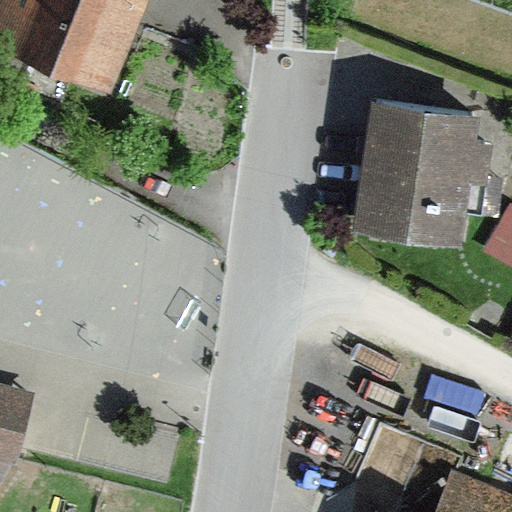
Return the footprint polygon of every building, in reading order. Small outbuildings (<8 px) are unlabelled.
[(150,0),(0,0),(0,62),(107,106),(150,0)] [(488,110),(379,97),(363,228),(469,241),(473,211),(503,215),(508,174),(495,172),(499,140),(485,138),(488,110)] [(511,206),(489,245),(511,258),(511,206)] [(29,391),(0,384),(0,463),(12,467),(29,391)] [(0,486),(12,467),(0,463),(0,486)] [(511,511),(511,499),(456,475),(439,511),(511,511)] [(410,511),(381,500),(375,511),(410,511)]
